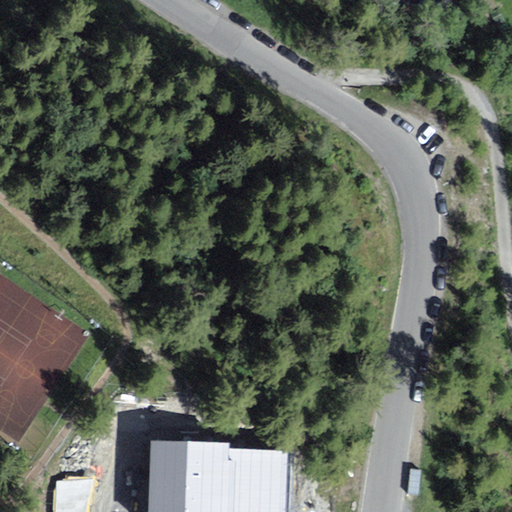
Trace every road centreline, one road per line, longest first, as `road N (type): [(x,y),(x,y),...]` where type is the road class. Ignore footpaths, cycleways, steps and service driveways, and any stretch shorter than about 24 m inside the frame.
road 1 (unclassified): [(382,511),(419,286),(411,177),(393,146),(364,122),(165,0)]
road 2 (track): [(319,94),(343,78),(395,76),(457,84),(477,99),(500,179),(511,316)]
